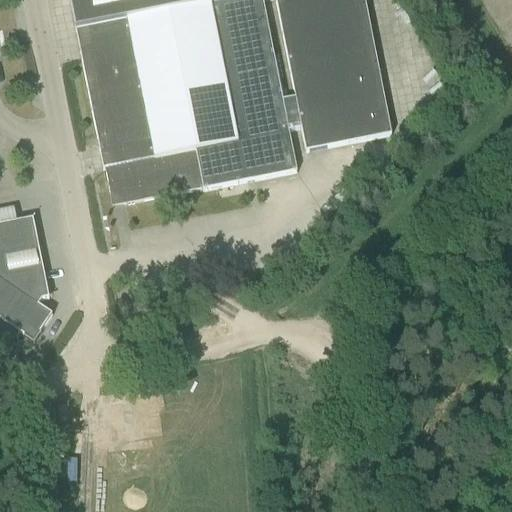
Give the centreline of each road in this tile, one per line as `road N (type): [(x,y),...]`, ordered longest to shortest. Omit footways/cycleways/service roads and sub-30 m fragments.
road 1 (unclassified): [(0,390),(50,380),(85,356),(60,132)]
road 2 (track): [(85,356),(109,370),(328,317)]
road 3 (track): [(328,317),(511,157)]
road 4 (track): [(328,317),(368,511)]
road 5 (unclassified): [(60,132),(33,0)]
